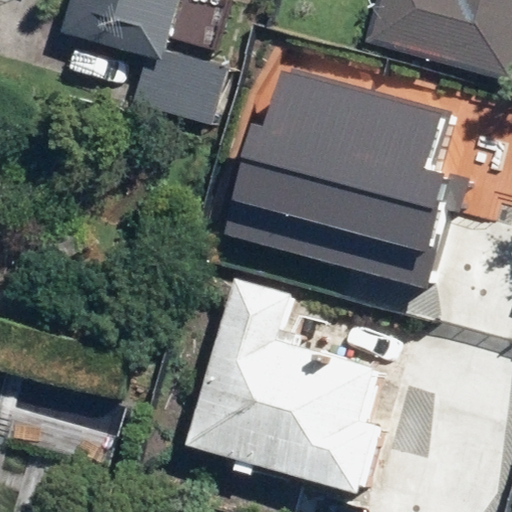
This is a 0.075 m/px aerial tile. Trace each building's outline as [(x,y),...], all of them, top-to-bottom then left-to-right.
[(239,69),(182,54),(196,0),(81,0),(73,33),(154,55),(141,105),(224,127),(239,69)] [(511,0),(381,0),(370,43),(511,79),(511,0)] [(235,219),(442,274),(471,167),(452,162),(466,109),(297,63),(282,121),(263,116),(235,219)] [(199,445),(377,495),(391,443),(425,452),(444,385),(290,342),(303,296),(245,280),(199,445)] [(289,511),(369,511),(371,505),(298,483),(289,511)]
